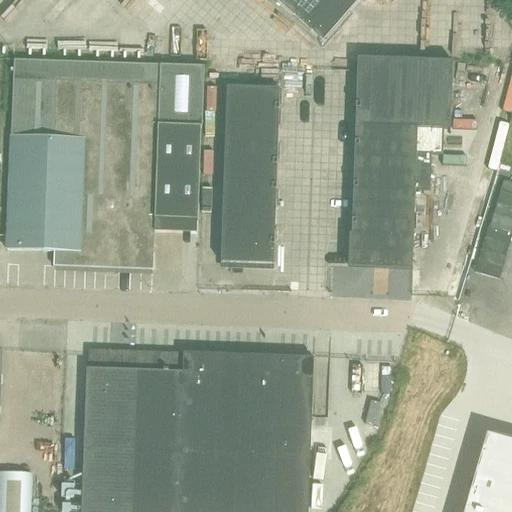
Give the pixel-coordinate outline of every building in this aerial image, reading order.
[(272,0),(322,43),(359,0),(272,0)] [(357,58),(350,266),(412,268),(415,189),(430,190),(431,154),(442,154),(443,129),(450,129),(452,61),(357,58)] [(197,248),(204,71),(15,63),(7,249),(55,251),(55,265),(152,268),(153,246),(197,248)] [(469,65),(466,82),(496,86),(499,69),(469,65)] [(274,263),(279,88),(226,87),(221,262),(274,263)] [(488,227),(475,273),(499,280),(511,234),(511,183),(504,181),(490,227),(488,227)] [(0,349),(0,434),(30,435),(31,408),(20,407),(21,378),(11,378),(12,349),(0,349)] [(307,511),(313,356),(87,349),(81,511),(307,511)] [(511,511),(511,441),(487,434),(464,511),(511,511)] [(3,511),(40,511),(41,471),(4,471),(3,511)]
